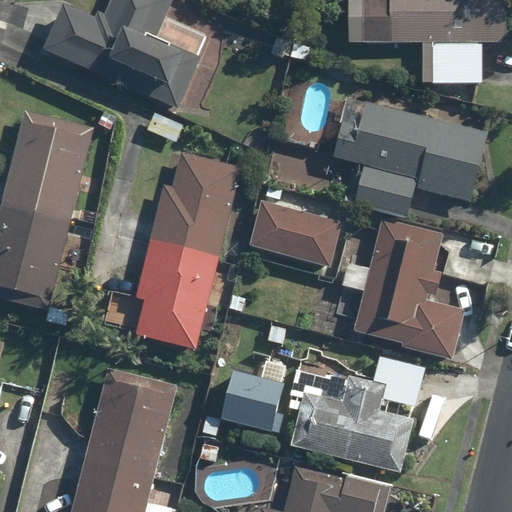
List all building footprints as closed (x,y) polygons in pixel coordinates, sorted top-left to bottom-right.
[(70,2),(49,47),(183,110),(208,56),(202,54),(210,36),(168,17),(175,0),(111,0),(103,18),(70,2)] [(509,0),(353,0),(353,44),(428,45),(427,82),(484,83),(485,44),(509,44),(509,0)] [(495,134),(370,102),(362,131),(349,128),(340,162),(368,169),(359,204),(416,219),(423,191),(476,205),(495,134)] [(100,127),(30,110),(0,234),(0,300),(54,314),(100,127)] [(191,124),(161,112),(153,133),(183,145),(191,124)] [(202,352),(246,166),(176,149),(140,298),(149,301),(140,337),(202,352)] [(292,182),(268,176),(262,198),(286,204),(292,182)] [(350,222),(262,204),(252,253),(340,271),(350,222)] [(449,232),(385,218),(358,333),(407,345),(406,351),(456,363),(469,307),(439,301),(445,273),(439,272),(449,232)] [(257,297),(233,290),(226,310),(251,317),(257,297)] [(292,323),(266,318),(262,345),(288,349),(292,323)] [(323,396),(308,393),(295,450),(406,475),(419,419),(385,411),(388,397),(422,405),(431,368),(382,356),(375,386),(328,375),(323,396)] [(268,363),(265,376),(240,370),(229,419),(282,431),(293,383),(285,381),(288,368),(268,363)] [(109,370),(78,511),(179,511),(180,505),(153,500),(177,384),(109,370)] [(229,422),(205,416),(193,461),(217,467),(229,422)] [(266,506),(264,511),(388,511),(396,484),(347,471),(345,478),(298,465),(294,481),(284,479),(276,508),(266,506)]
